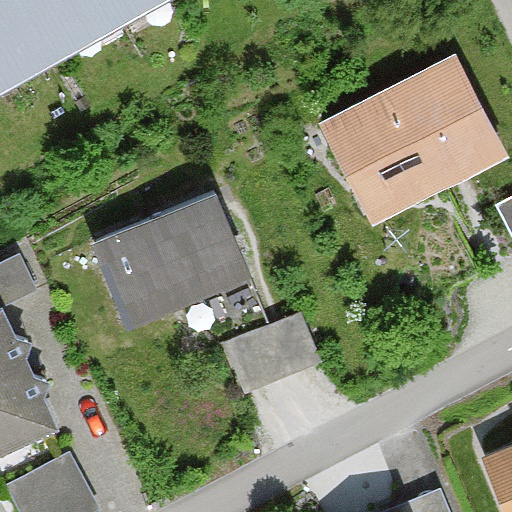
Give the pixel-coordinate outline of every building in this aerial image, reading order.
[(0,0),(0,99),(181,0),(0,0)] [(458,53),(318,120),(371,231),(511,165),(458,53)] [(234,189),(97,243),(130,328),(268,274),(234,189)] [(511,201),(502,207),(511,226),(511,201)] [(0,448),(66,421),(19,309),(44,299),(25,255),(0,265),(0,448)] [(327,373),(304,320),(233,351),(255,404),(327,373)] [(511,511),(511,436),(479,450),(503,511),(511,511)] [(330,462),(342,500),(395,482),(383,445),(330,462)] [(98,511),(71,459),(7,491),(17,511),(98,511)] [(399,509),(391,511),(457,511),(448,485),(397,503),(399,509)]
